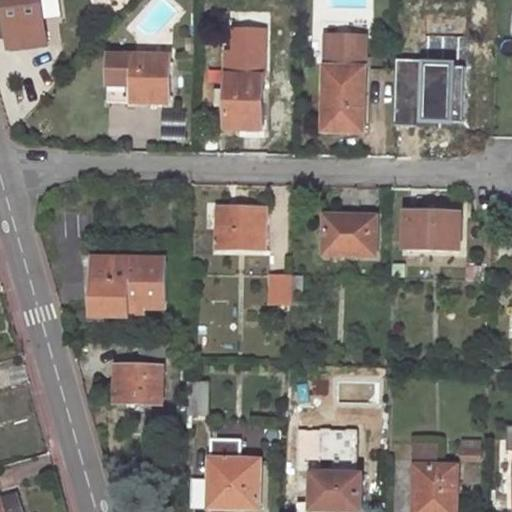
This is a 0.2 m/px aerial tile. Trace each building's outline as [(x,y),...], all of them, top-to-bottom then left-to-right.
[(46,42),(40,0),(1,0),(8,47),(46,42)] [(326,36),(325,66),(324,131),(363,131),(365,36),(326,36)] [(171,58),(109,56),(108,100),(127,101),(128,83),(133,84),(133,101),(170,102),(171,58)] [(459,133),(461,67),(422,66),(421,132),(459,133)] [(262,129),(263,77),(227,76),(226,129),(262,129)] [(266,248),(267,208),(221,207),(220,248),(266,248)] [(461,250),(462,213),(409,212),(408,250),(461,250)] [(378,253),(379,215),(327,214),(326,253),(378,253)] [(167,309),(167,261),(97,262),(97,318),(131,318),(132,308),(167,309)] [(292,274),(271,274),(271,303),(292,304),(292,274)] [(164,406),(165,369),(119,367),(118,405),(164,406)] [(210,416),(211,383),(190,382),(190,416),(210,416)] [(262,509),(264,461),(246,460),(241,460),(241,441),(214,440),(212,507),(262,509)] [(457,511),(459,466),(416,465),(414,511),(457,511)] [(342,511),(364,511),(365,476),(315,475),(314,511),(342,511)] [(0,511),(23,511),(19,496),(0,501),(0,511)]
